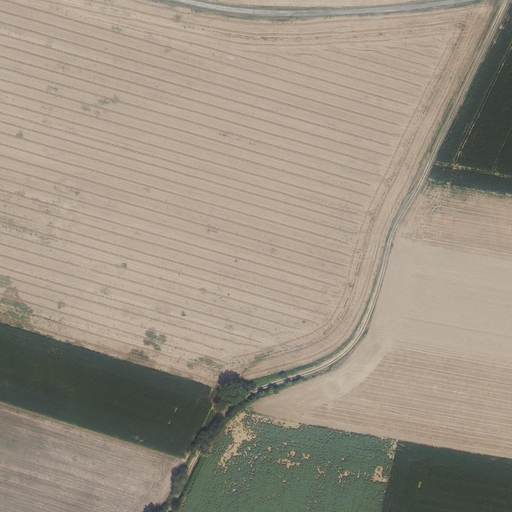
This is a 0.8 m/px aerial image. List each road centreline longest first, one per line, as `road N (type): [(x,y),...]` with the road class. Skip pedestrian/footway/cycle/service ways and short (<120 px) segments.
road 1 (track): [(506,0),(390,236),(360,333),(324,366),(231,403),(170,511)]
road 2 (track): [(177,0),(288,14),(466,0)]
